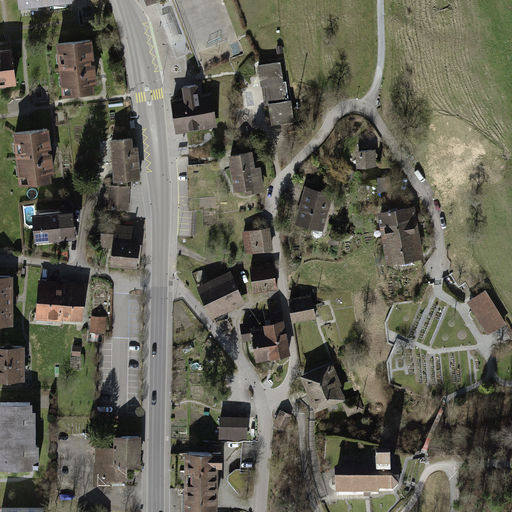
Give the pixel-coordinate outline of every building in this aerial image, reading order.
[(181,40),(170,12),(161,16),(172,44),(181,40)] [(91,40),(58,43),(59,53),(63,53),(64,61),(60,61),(62,76),(66,76),(67,84),(63,84),(64,94),(92,91),(91,82),(96,82),(93,64),(90,64),(90,58),(93,58),(91,40)] [(0,79),(5,79),(5,83),(15,82),(11,50),(0,50),(0,79)] [(280,62),(258,65),(261,85),(266,85),(272,124),(294,121),(290,100),(288,100),(285,82),(283,82),(280,62)] [(185,98),(173,100),(177,130),(215,125),(211,94),(198,96),(197,84),(195,84),(196,85),(192,85),(188,86),(188,85),(184,86),(183,86),(185,98)] [(301,107),(294,108),(296,120),(302,119),(301,107)] [(47,128),(15,132),(16,142),(20,142),(21,150),(17,150),(19,165),(23,165),(24,173),(20,173),(21,183),(49,180),(48,171),(52,171),(50,153),(47,153),(47,147),(50,146),(47,128)] [(131,138),(112,140),(115,179),(124,178),(139,177),(136,147),(132,147),(131,138)] [(371,150),(359,150),(360,166),(372,164),(371,150)] [(251,152),(231,155),(236,188),(245,187),(246,193),(262,190),(258,168),(253,168),(251,152)] [(205,164),(189,165),(191,198),(207,197),(205,164)] [(353,170),(345,166),(341,172),(349,176),(353,170)] [(124,178),(115,179),(116,185),(111,185),(110,208),(126,208),(128,186),(125,186),(124,178)] [(331,194),(309,189),(305,201),(306,202),(304,207),(301,206),(297,221),(316,227),(316,228),(314,230),(313,233),(315,236),(318,237),(321,235),(322,234),(323,231),(326,219),(324,214),(327,213),(328,209),(327,208),(331,194)] [(207,197),(191,198),(191,209),(207,209),(207,197)] [(62,211),(39,214),(41,230),(43,230),(44,236),(45,237),(65,235),(64,224),(73,223),(71,207),(62,208),(62,211)] [(381,213),(384,225),(404,222),(404,220),(413,218),(411,208),(381,213)] [(404,222),(384,225),(386,237),(416,232),(413,218),(404,220),(404,222)] [(103,225),(102,240),(114,241),(131,242),(132,226),(116,225),(103,225)] [(267,227),(244,231),(247,252),(271,248),(267,227)] [(334,232),(330,243),(337,246),(341,235),(334,232)] [(416,232),(386,237),(390,261),(402,259),(403,265),(412,263),(411,258),(420,256),(416,232)] [(131,242),(114,241),(112,263),(135,265),(138,243),(131,242)] [(273,264),(250,268),(254,290),(276,287),(273,264)] [(231,270),(198,284),(211,315),(244,302),(231,270)] [(0,321),(11,321),(11,303),(13,303),(13,295),(11,295),(11,276),(0,276),(0,321)] [(57,282),(40,281),(38,314),(80,317),(82,298),(83,298),(83,288),(77,287),(77,282),(69,282),(69,285),(64,285),(64,286),(57,286),(57,282)] [(486,290),(470,300),(489,331),(505,322),(486,290)] [(310,295),(289,298),(293,321),(316,317),(310,295)] [(266,329),(267,334),(285,331),(282,316),(281,311),(273,312),(274,317),(275,323),(266,325),(266,329)] [(105,317),(93,316),(92,331),(104,332),(105,317)] [(265,322),(252,324),(252,327),(255,327),(255,330),(266,329),(266,325),(265,322)] [(267,334),(266,329),(255,330),(255,327),(252,327),(252,324),(243,325),(245,338),(253,336),(257,358),(271,355),(267,334)] [(267,334),(271,355),(289,352),(285,331),(267,334)] [(5,347),(0,346),(0,361),(23,362),(22,346),(12,346),(12,345),(10,344),(6,344),(5,345),(5,347)] [(23,362),(0,361),(0,376),(4,377),(4,378),(6,380),(10,380),(12,378),(12,377),(23,377),(23,362)] [(329,364),(304,374),(317,407),(342,397),(332,370),(334,369),(332,364),(330,365),(329,364)] [(344,401),(349,413),(362,408),(357,396),(344,401)] [(30,402),(0,402),(0,410),(5,411),(5,418),(0,417),(0,426),(5,427),(5,434),(0,433),(0,442),(5,443),(5,450),(0,449),(0,458),(5,459),(5,467),(38,466),(38,462),(37,462),(37,445),(30,445),(30,402)] [(290,415),(281,410),(275,424),(284,428),(290,415)] [(247,418),(221,418),(220,434),(247,434),(247,418)] [(96,446),(97,446),(96,478),(112,478),(112,485),(125,485),(125,478),(126,478),(126,462),(138,463),(139,436),(96,435),(96,446)] [(258,441),(243,440),(240,469),(235,468),(228,475),(227,481),(238,494),(249,485),(244,478),(244,472),(241,472),(241,469),(256,471),(258,441)] [(202,451),(187,451),(187,488),(214,488),(214,463),(221,463),(221,443),(213,443),(213,451),(202,451)] [(376,469),(336,470),(337,495),(379,493),(379,491),(393,490),(399,485),(398,477),(392,471),(391,471),(390,459),(376,459),(376,469)] [(214,488),(187,488),(187,506),(187,511),(213,511),(213,507),(214,488)]
